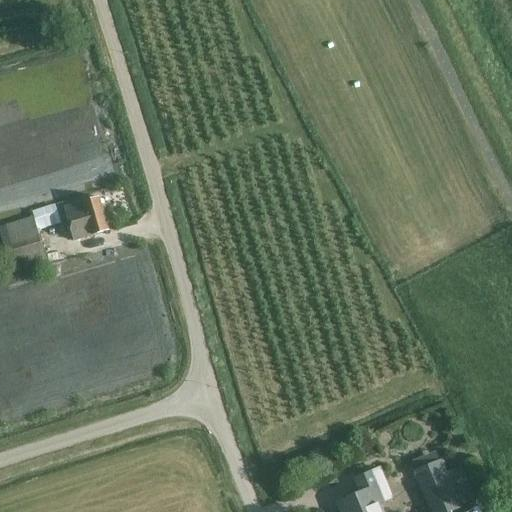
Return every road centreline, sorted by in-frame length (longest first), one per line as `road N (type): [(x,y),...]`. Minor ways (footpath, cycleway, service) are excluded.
road 1 (unclassified): [(209,395),(98,0)]
road 2 (unclassified): [(0,461),(209,395)]
road 3 (unclassified): [(253,511),(209,395)]
